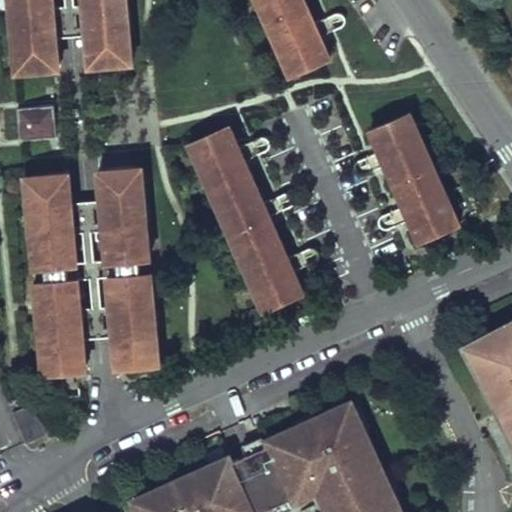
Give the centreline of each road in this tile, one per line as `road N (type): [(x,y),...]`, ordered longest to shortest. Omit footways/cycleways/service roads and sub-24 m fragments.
road 1 (residential): [(511,252),(97,444),(68,0)]
road 2 (tertiary): [(404,0),(511,158)]
